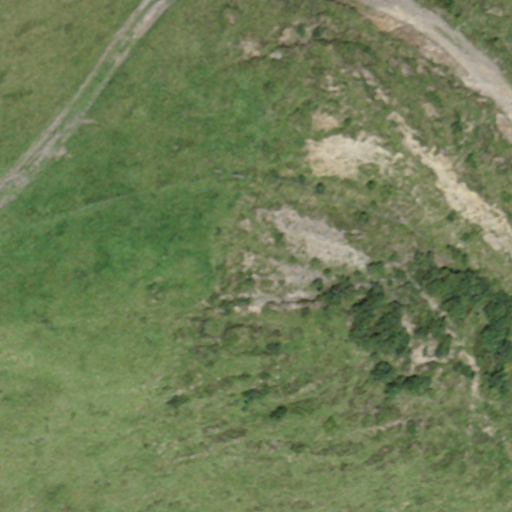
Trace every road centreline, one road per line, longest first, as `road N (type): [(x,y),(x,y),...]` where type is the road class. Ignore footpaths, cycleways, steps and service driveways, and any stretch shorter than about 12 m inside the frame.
road 1 (track): [(159,0),(38,158),(0,191)]
road 2 (track): [(511,100),(431,22),(385,0)]
